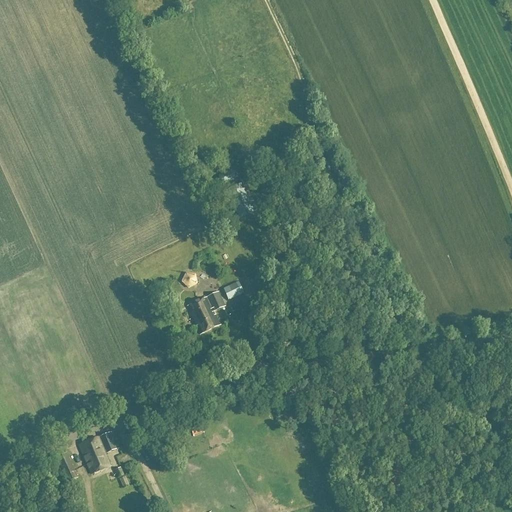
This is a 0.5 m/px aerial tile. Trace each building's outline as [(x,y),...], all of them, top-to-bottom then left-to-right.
[(233,169),(219,176),(223,185),(238,178),(233,169)] [(226,191),(240,219),(255,212),(241,184),(226,191)] [(186,275),(182,283),(188,288),(196,284),(194,276),(186,275)] [(224,290),(230,300),(243,294),(238,283),(224,290)] [(225,307),(218,293),(187,307),(200,335),(220,326),(216,316),(215,316),(214,312),(225,307)] [(205,433),(200,420),(188,425),(193,438),(205,433)] [(119,449),(112,432),(79,446),(91,475),(111,466),(106,455),(119,449)] [(160,455),(158,449),(150,452),(152,458),(160,455)] [(78,478),(67,453),(56,458),(67,483),(78,478)] [(118,478),(124,476),(120,468),(115,471),(118,478)]
